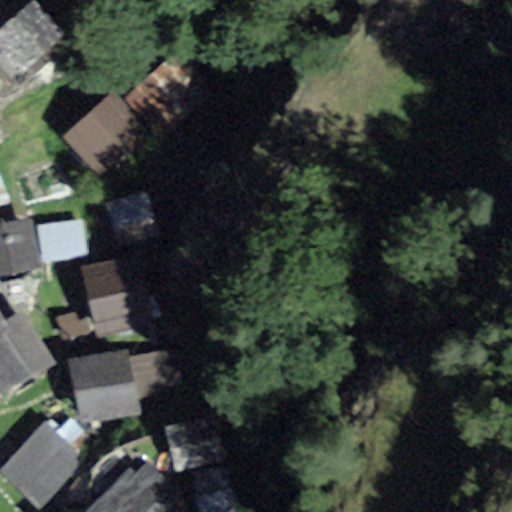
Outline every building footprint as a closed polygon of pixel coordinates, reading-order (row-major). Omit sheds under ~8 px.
[(0,44),(0,60),(24,87),(67,49),(34,13),(0,44)] [(132,106),(167,145),(218,100),(183,61),(132,106)] [(72,150),(108,181),(150,135),(114,103),(72,150)] [(114,210),(126,255),(167,244),(154,199),(114,210)] [(50,234),(54,270),(91,266),(87,230),(50,234)] [(0,239),(0,286),(40,281),(34,235),(0,239)] [(89,281),(101,336),(155,325),(143,270),(89,281)] [(0,401),(54,367),(26,325),(1,341),(0,339),(0,401)] [(80,371),(91,430),(145,419),(134,361),(80,371)] [(5,477),(39,511),(49,511),(91,472),(52,432),(5,477)] [(112,511),(186,511),(151,475),(112,511)]
